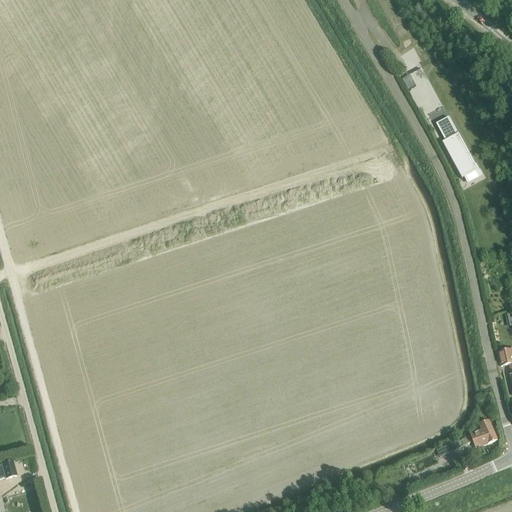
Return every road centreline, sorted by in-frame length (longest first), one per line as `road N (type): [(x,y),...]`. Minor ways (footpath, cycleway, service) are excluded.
road 1 (unclassified): [(511,441),(448,185),(341,0)]
road 2 (track): [(0,275),(390,150)]
road 3 (track): [(76,511),(0,236)]
road 4 (residential): [(54,511),(0,310)]
road 5 (tertiary): [(383,511),(511,458)]
